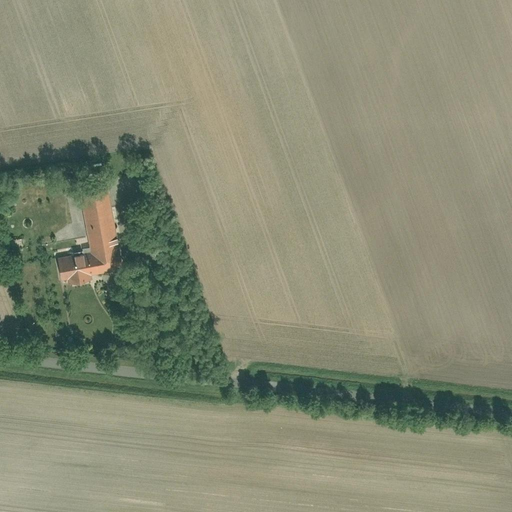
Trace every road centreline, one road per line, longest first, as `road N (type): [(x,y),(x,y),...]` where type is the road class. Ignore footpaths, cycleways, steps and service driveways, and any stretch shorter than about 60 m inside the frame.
road 1 (residential): [(0,357),(511,416)]
road 2 (unknown): [(163,376),(118,169)]
